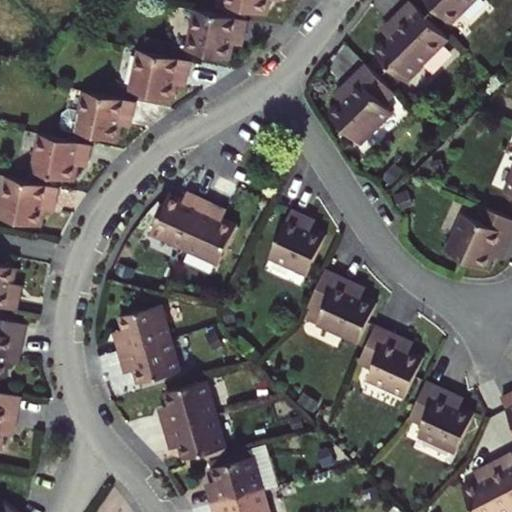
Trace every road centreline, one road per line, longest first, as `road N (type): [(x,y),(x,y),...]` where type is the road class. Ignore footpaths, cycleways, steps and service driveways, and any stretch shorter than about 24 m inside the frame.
road 1 (residential): [(273,77),(373,236),(406,271),(500,313)]
road 2 (residential): [(273,77),(143,170),(103,219),(84,260)]
road 3 (residential): [(84,260),(71,308),(70,361),(85,408),(110,446)]
